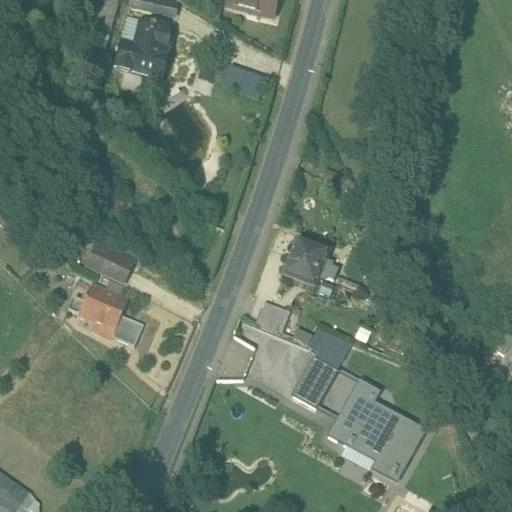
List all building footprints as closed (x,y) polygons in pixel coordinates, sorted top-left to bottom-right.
[(119,0),(95,0),(91,17),(98,19),(84,71),(87,71),(91,57),(103,61),(119,0)] [(158,14),(161,0),(159,0),(131,0),(129,7),(158,14)] [(161,0),(158,14),(173,17),(176,4),(161,0)] [(278,0),(216,0),(216,5),(273,20),(278,0)] [(173,29),(139,21),(134,44),(121,41),(114,70),(160,83),(164,67),(165,67),(168,56),(166,56),(173,29)] [(258,101),(265,78),(226,65),(219,89),(258,101)] [(329,255),(298,243),(284,280),(315,292),(318,283),(323,285),(331,265),(326,263),(329,255)] [(132,272),(103,258),(96,273),(125,287),(132,272)] [(60,272),(53,281),(59,287),(67,278),(60,272)] [(124,291),(110,285),(105,296),(119,302),(124,291)] [(105,296),(91,290),(85,305),(79,319),(79,320),(94,326),(91,333),(134,351),(144,330),(122,320),(128,306),(119,302),(105,296)] [(85,305),(74,300),(68,314),(79,319),(85,305)] [(290,317),(264,308),(255,329),(281,339),(290,317)] [(511,348),(508,345),(501,353),(509,359),(511,354),(511,348)] [(509,359),(501,353),(496,361),(503,367),(509,359)] [(313,365),(293,402),(315,414),(336,377),(313,365)] [(425,436),(373,408),(379,397),(360,387),(329,442),(349,453),(353,446),(396,470),(406,452),(414,456),(425,436)] [(0,509),(5,511),(39,511),(45,501),(0,474),(0,509)]
